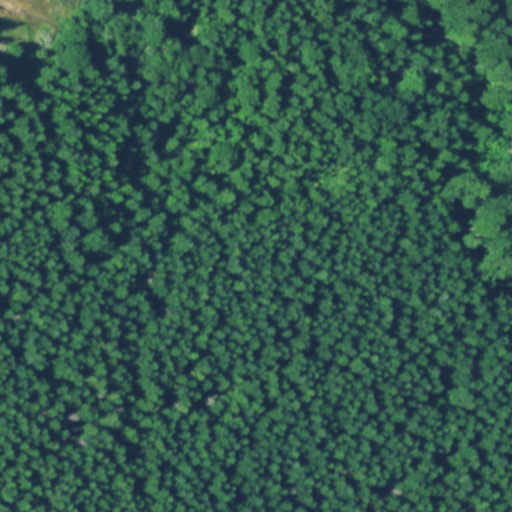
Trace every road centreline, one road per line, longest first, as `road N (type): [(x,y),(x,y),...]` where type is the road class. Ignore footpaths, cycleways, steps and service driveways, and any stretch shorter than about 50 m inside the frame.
road 1 (track): [(79,243),(9,0)]
road 2 (track): [(431,132),(369,0)]
